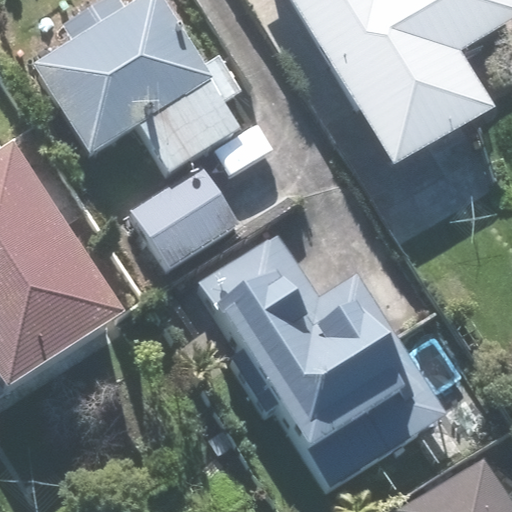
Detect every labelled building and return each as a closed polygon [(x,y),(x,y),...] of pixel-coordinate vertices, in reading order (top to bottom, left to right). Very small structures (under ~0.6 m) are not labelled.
[(72,52),(31,77),(87,168),(135,140),(164,188),(242,140),(156,0),(124,20),(114,4),(62,36),(72,52)] [(279,0),(390,187),(493,127),(458,67),(511,35),(511,11),(505,0),(279,0)] [(0,409),(4,415),(124,339),(13,165),(0,172),(0,409)] [(201,177),(130,221),(166,280),(238,237),(201,177)] [(276,243),(196,294),(239,362),(227,369),(263,426),(276,419),(328,501),(447,425),(356,283),(318,308),(276,243)] [(502,511),(481,476),(421,511),(502,511)]
